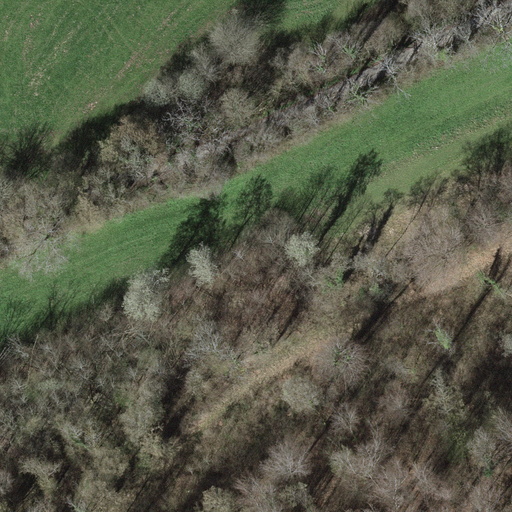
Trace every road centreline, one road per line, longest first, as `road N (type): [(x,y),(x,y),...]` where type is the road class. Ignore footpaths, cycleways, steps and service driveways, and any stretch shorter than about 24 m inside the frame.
road 1 (track): [(501,0),(0,236)]
road 2 (track): [(120,511),(222,406),(301,348),(511,239)]
